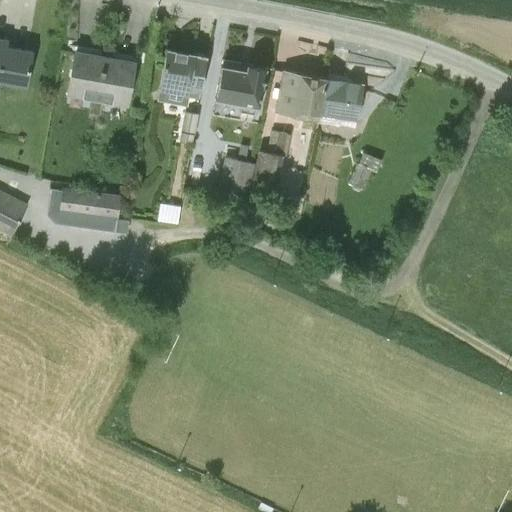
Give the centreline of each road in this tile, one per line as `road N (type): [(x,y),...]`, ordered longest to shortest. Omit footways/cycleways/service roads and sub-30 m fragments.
road 1 (track): [(39,224),(98,242),(251,238),(334,283),(390,284),(410,274),(497,79)]
road 2 (tertiary): [(202,0),(409,45),(511,88)]
